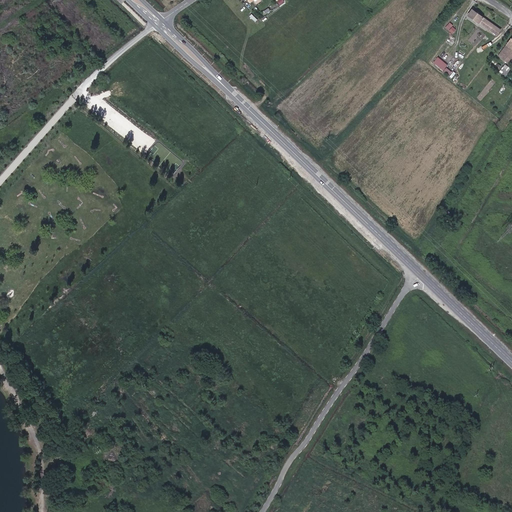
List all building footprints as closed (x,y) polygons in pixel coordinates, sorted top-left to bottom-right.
[(501,31),(472,11),(469,15),(497,36),(501,31)] [(446,28),(454,33),(458,27),(449,22),(446,28)] [(511,55),(511,40),(503,50),(506,52),(502,58),(508,62),(511,55)] [(434,62),(444,70),(449,64),(438,56),(434,62)] [(505,65),(500,72),(504,74),(508,68),(505,65)] [(447,67),(444,71),(450,75),(453,71),(447,67)]
